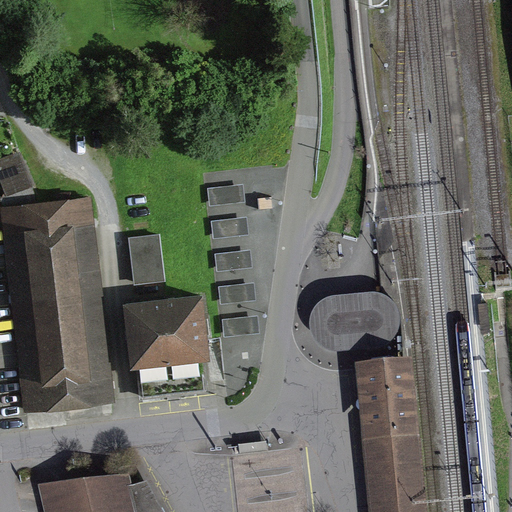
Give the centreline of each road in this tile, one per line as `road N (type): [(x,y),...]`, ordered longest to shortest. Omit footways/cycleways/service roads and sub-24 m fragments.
road 1 (residential): [(271,388),(306,139),(299,0)]
road 2 (residential): [(271,388),(252,418),(0,449)]
road 3 (residential): [(354,511),(326,410),(271,388)]
